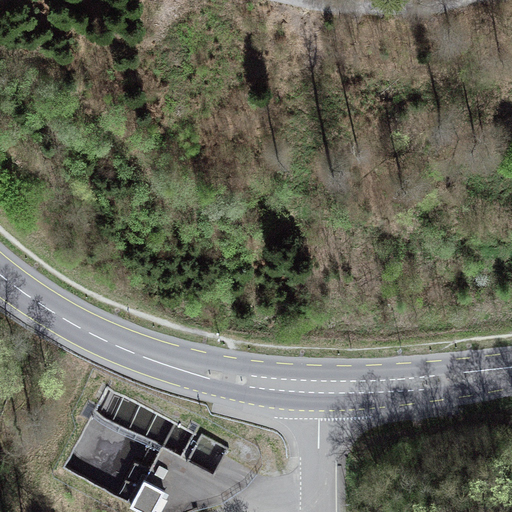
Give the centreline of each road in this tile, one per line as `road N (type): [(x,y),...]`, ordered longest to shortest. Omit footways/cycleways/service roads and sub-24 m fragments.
road 1 (secondary): [(0,275),(86,333),(133,352),(228,377),(318,387)]
road 2 (secondary): [(318,387),(511,371)]
road 3 (unclassified): [(319,511),(318,387)]
